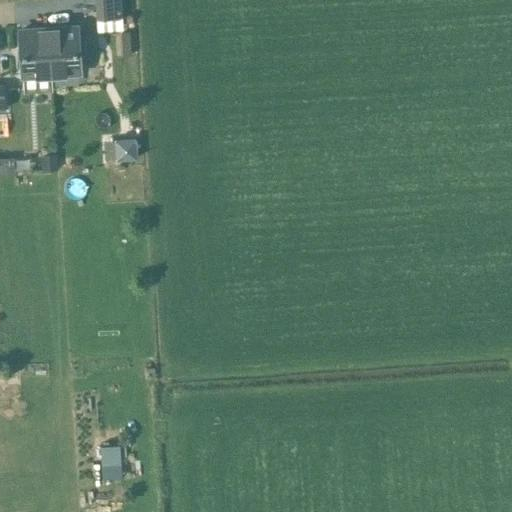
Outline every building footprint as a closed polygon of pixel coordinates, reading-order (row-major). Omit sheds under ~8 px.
[(96,0),(97,17),(122,15),(121,0),(96,0)] [(78,26),(50,28),(48,28),(51,73),(52,73),(80,71),(79,53),(81,53),(81,45),(79,45),(78,26)] [(51,73),(48,28),(20,30),(21,48),(19,48),(19,57),(21,56),(23,75),(51,73)] [(124,31),(121,51),(130,52),(133,32),(124,31)] [(137,157),(135,138),(115,139),(117,159),(137,157)] [(11,159),(0,159),(0,171),(12,171),(11,159)]
